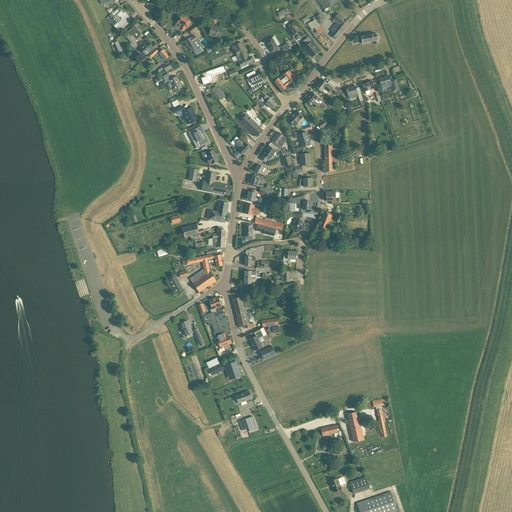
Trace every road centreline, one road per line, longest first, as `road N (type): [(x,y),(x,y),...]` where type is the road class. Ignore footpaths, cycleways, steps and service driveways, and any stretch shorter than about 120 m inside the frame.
road 1 (track): [(86,0),(140,157),(132,186),(95,218),(94,230),(135,313),(153,327)]
road 2 (tertiary): [(326,511),(241,353),(224,287)]
road 3 (residential): [(230,255),(309,230),(313,130),(294,93)]
road 4 (track): [(463,511),(511,295)]
road 5 (tertiary): [(240,174),(185,63),(140,5)]
road 6 (residential): [(288,100),(240,28),(166,4),(140,5)]
road 7 (track): [(511,131),(466,0)]
road 8 (residential): [(110,325),(138,336),(224,287)]
